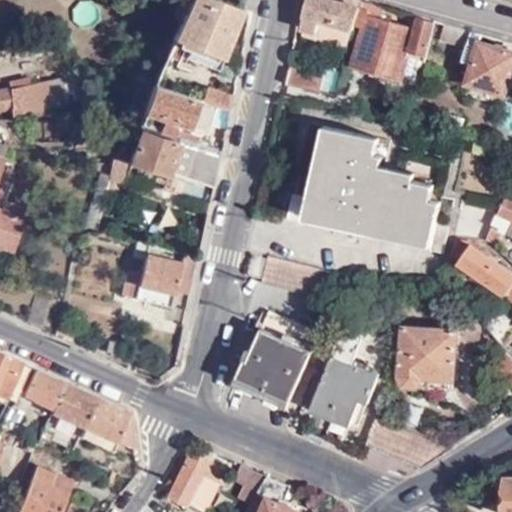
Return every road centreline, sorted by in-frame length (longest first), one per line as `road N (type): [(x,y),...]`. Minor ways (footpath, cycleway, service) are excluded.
road 1 (residential): [(271,0),(228,257),(186,414)]
road 2 (secondary): [(395,502),(186,414)]
road 3 (secondary): [(186,414),(0,328)]
road 4 (secondary): [(395,502),(511,433)]
